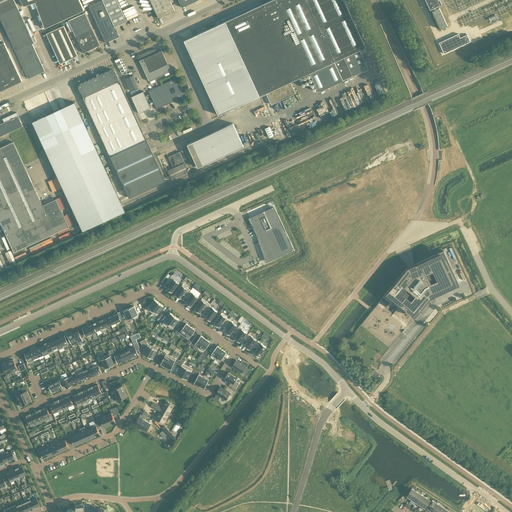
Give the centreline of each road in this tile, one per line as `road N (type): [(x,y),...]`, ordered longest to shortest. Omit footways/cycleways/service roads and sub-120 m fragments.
road 1 (tertiary): [(20,322),(177,257),(317,358),(363,407)]
road 2 (residential): [(0,356),(148,290),(236,350)]
road 3 (unclassified): [(0,105),(164,30)]
road 4 (residential): [(34,469),(113,436),(154,367)]
road 5 (residential): [(154,367),(136,362),(10,416)]
road 6 (tertiary): [(363,407),(487,499)]
road 7 (unknown): [(19,96),(75,222)]
